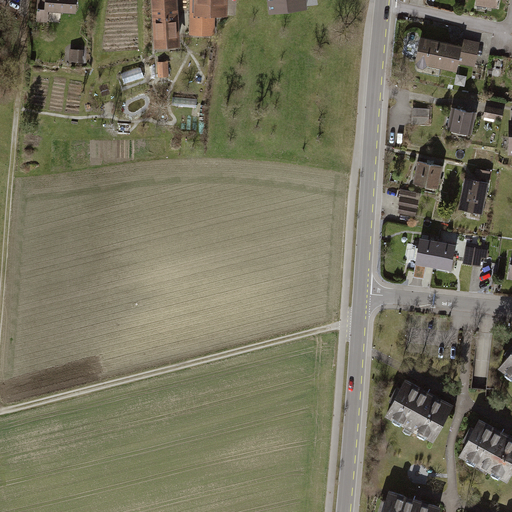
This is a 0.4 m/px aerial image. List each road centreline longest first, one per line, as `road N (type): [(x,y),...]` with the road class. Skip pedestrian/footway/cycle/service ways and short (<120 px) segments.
road 1 (track): [(0,410),(331,327),(358,327)]
road 2 (secondary): [(360,293),(383,0)]
road 3 (track): [(0,321),(21,79)]
road 4 (secondary): [(343,511),(360,293)]
road 5 (residential): [(360,293),(511,308)]
